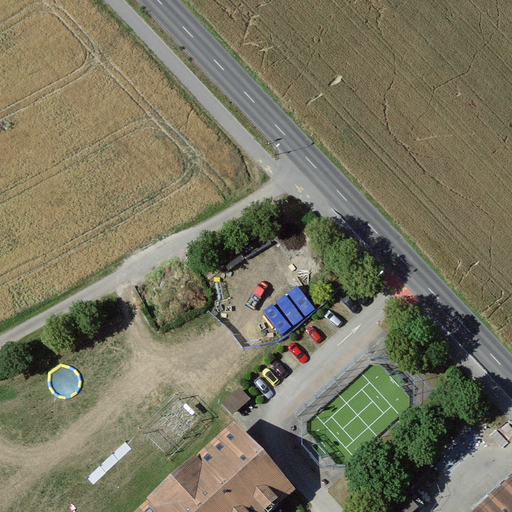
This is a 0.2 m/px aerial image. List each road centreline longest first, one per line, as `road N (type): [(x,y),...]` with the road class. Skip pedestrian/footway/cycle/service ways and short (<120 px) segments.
road 1 (residential): [(317,169),(0,344)]
road 2 (tertiary): [(317,169),(511,374)]
road 3 (tertiary): [(158,0),(317,169)]
